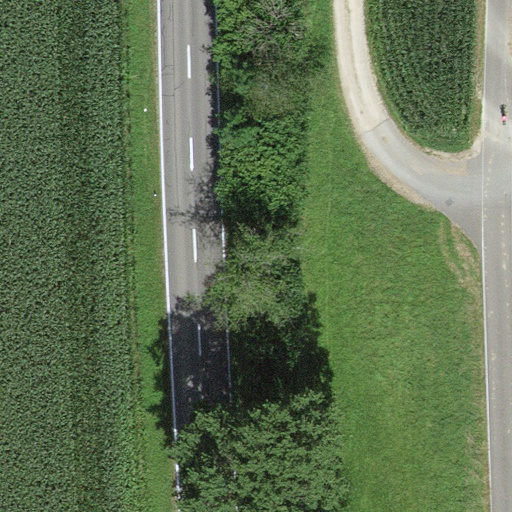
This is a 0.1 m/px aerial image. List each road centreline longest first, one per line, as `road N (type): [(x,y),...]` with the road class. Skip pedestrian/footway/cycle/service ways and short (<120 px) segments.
road 1 (secondary): [(212,511),(189,0)]
road 2 (track): [(511,511),(498,192)]
road 3 (track): [(511,184),(498,192),(440,183),(389,144),(359,83),(349,0)]
road 4 (track): [(504,0),(498,192)]
